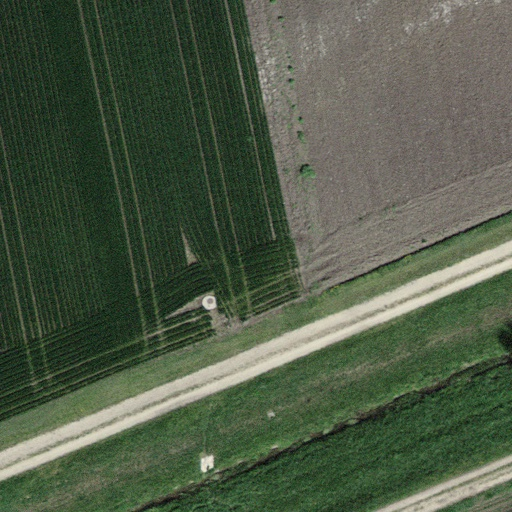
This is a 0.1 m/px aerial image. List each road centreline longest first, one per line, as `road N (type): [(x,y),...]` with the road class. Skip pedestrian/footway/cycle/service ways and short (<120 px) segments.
road 1 (track): [(0,464),(511,253)]
road 2 (track): [(376,511),(511,457)]
